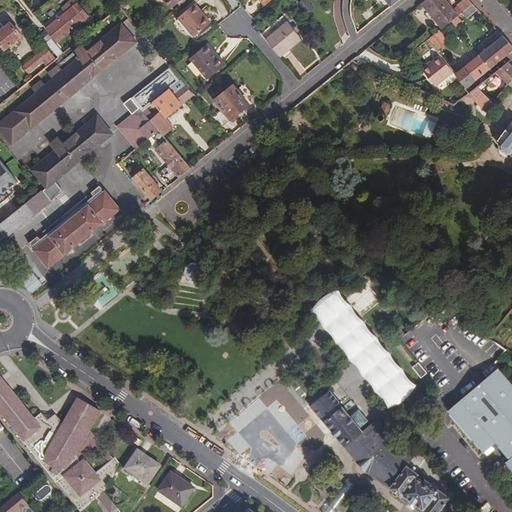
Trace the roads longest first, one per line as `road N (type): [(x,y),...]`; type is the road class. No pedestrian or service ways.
road 1 (secondary): [(53,351),(248,485)]
road 2 (residential): [(180,193),(300,93)]
road 3 (residential): [(300,93),(414,0)]
